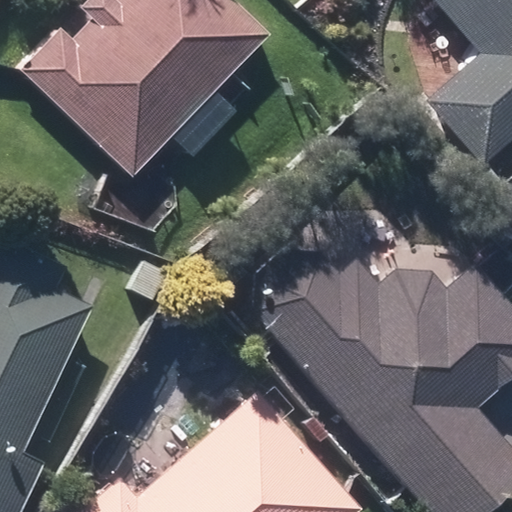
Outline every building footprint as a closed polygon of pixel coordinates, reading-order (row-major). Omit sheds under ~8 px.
[(8,70),(122,177),(257,35),(219,0),(78,0),(69,9),(80,18),(60,40),(48,28),(8,70)] [(417,100),(472,161),(511,125),(511,0),(425,0),(470,52),(417,100)] [(455,182),(474,203),(493,185),(475,164),(455,182)] [(511,206),(511,196),(500,184),(477,204),(494,224),(511,206)] [(0,511),(3,511),(28,460),(8,449),(79,304),(41,286),(52,264),(0,238),(0,511)] [(214,291),(238,271),(220,250),(197,270),(214,291)] [(243,271),(241,308),(420,511),(463,511),(511,469),(511,458),(467,407),(511,366),(511,319),(462,263),(434,288),(419,271),(383,268),(368,282),(346,257),(329,273),(311,253),(268,251),(243,271)] [(116,288),(138,300),(154,271),(132,259),(116,288)] [(338,511),(345,507),(246,391),(125,494),(109,473),(64,511),(338,511)]
